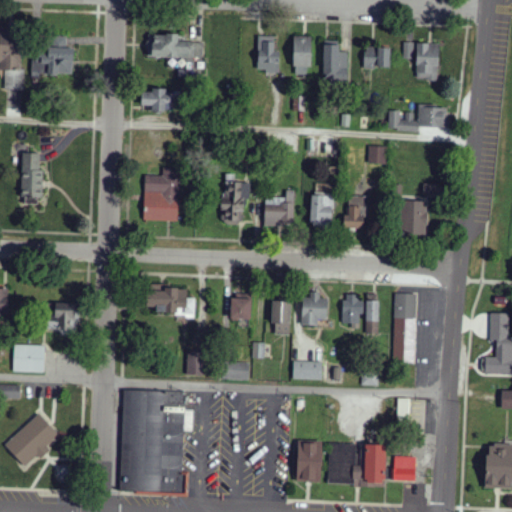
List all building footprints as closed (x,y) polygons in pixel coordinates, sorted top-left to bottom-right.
[(0,30),(0,70),(20,71),(21,31),(0,30)] [(179,36),(149,36),(148,58),(203,60),(203,43),(179,42),(179,36)] [(72,76),(73,49),(67,49),(67,38),(49,37),(49,52),(32,52),(31,78),(41,78),(41,65),(49,65),(49,76),(72,76)] [(280,52),(275,52),(275,37),(259,37),(258,73),(279,73),(280,52)] [(293,69),(300,69),(300,74),(306,74),(306,68),(311,68),(312,37),(294,37),(293,69)] [(324,83),(348,84),(349,53),(339,53),(339,42),(324,41),(324,83)] [(413,43),(404,43),(403,60),(413,60),(413,43)] [(438,81),(440,45),(417,44),(416,80),(438,81)] [(390,69),(390,49),(365,48),(364,68),(390,69)] [(5,71),(4,90),(24,90),(24,72),(5,71)] [(141,107),(152,108),(152,113),(177,114),(177,93),(142,92),(141,107)] [(389,112),(389,131),(420,132),(420,128),(448,129),(449,109),(419,108),(419,114),(404,114),(404,112),(389,112)] [(369,164),(387,165),(387,148),(369,147),(369,164)] [(42,155),(23,154),(22,205),(37,205),(37,198),(41,198),(42,155)] [(223,223),(243,223),(244,200),(250,200),(250,184),(234,183),(234,175),(224,175),(223,223)] [(178,222),(179,177),(145,176),(144,221),(178,222)] [(286,199),(265,198),(264,226),(293,227),(295,192),(286,191),(286,199)] [(311,225),(333,226),(333,197),(312,197),(311,225)] [(344,229),(364,230),(365,198),(349,197),(349,217),(344,217),(344,229)] [(426,238),(427,203),(402,203),(401,238),(426,238)] [(188,290),(167,290),(167,286),(148,285),(148,309),(157,309),(157,316),(195,316),(195,300),(188,300),(188,290)] [(9,291),(0,290),(0,319),(8,320),(9,291)] [(328,300),(320,300),(320,294),(311,294),(311,299),(303,299),(302,327),(319,327),(319,321),(327,321),(328,300)] [(343,325),(351,325),(351,329),(361,330),(362,301),(354,301),(354,295),(344,295),(343,325)] [(378,335),(379,295),(367,295),(366,335),(378,335)] [(414,364),(416,295),(395,295),(393,363),(414,364)] [(251,322),(252,301),(232,300),(231,321),(251,322)] [(56,336),(77,337),(78,304),(53,303),(53,330),(56,330),(56,336)] [(290,303),(273,303),(274,336),(291,335),(290,303)] [(511,375),(511,338),(509,338),(509,315),(490,314),(490,342),(497,342),(497,359),(486,358),(485,376),(511,375)] [(254,358),(265,358),(265,343),(254,343),(254,358)] [(45,347),(14,346),(13,372),(44,373),(45,347)] [(188,375),(202,375),(201,349),(187,349),(188,375)] [(323,380),(323,362),(294,361),(293,379),(323,380)] [(249,381),(250,363),(223,362),(223,380),(249,381)] [(0,398),(20,399),(20,384),(0,383),(0,398)] [(124,389),(192,392),(188,497),(120,494),(124,389)] [(511,389),(502,390),(502,409),(511,409),(511,389)] [(409,420),(410,398),(398,398),(398,420),(409,420)] [(5,445),(25,466),(37,455),(40,458),(62,437),(39,413),(5,445)] [(322,442),(298,442),(297,482),(322,482),(322,442)] [(386,444),(366,443),(365,465),(355,464),(355,451),(342,450),(342,461),(328,461),(328,483),(385,485),(386,444)] [(511,488),(511,444),(487,444),(486,488),(511,488)] [(416,457),(394,456),(393,480),(415,481),(416,457)]
